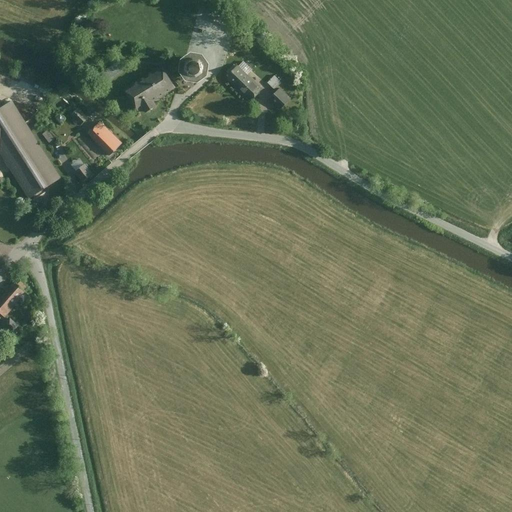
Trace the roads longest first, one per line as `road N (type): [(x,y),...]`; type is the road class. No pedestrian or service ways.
road 1 (residential): [(32,240),(124,157),(171,128),(293,142),(511,258)]
road 2 (unclassified): [(92,511),(32,240)]
